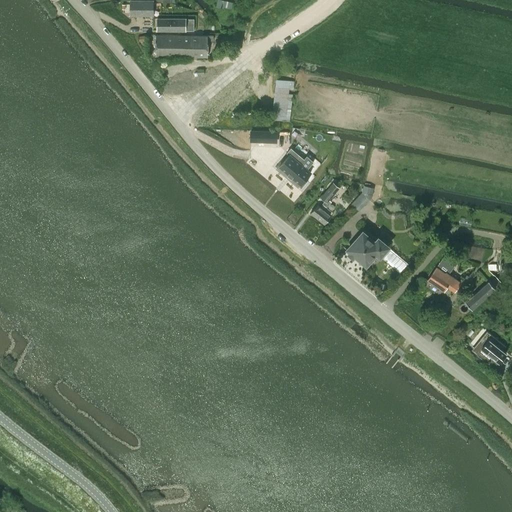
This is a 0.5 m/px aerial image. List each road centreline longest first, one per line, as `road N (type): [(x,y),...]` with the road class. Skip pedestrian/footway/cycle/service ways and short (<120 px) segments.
road 1 (unclassified): [(511,417),(235,187),(172,118)]
road 2 (residential): [(331,0),(172,118)]
road 3 (track): [(138,511),(0,379)]
road 4 (unclassified): [(172,118),(74,0)]
road 5 (tertiary): [(108,511),(0,418)]
